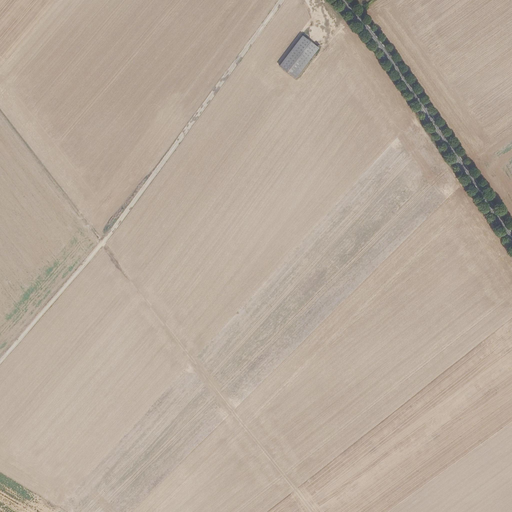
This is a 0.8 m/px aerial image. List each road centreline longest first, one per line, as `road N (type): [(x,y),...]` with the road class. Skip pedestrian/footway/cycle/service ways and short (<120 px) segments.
road 1 (track): [(0,107),(313,511)]
road 2 (track): [(0,360),(102,242),(284,0)]
road 3 (primary): [(511,235),(342,0)]
